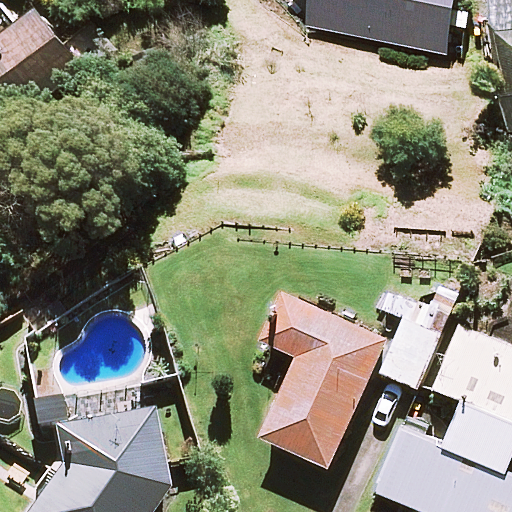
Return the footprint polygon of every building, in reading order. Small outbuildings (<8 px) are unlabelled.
[(461,0),(314,0),(309,28),(450,57),(461,0)] [(511,0),(494,0),(511,122),(511,0)] [(9,6),(0,12),(0,140),(90,70),(41,8),(23,23),(9,6)] [(393,342),(288,296),(267,344),(304,361),(269,442),(336,471),(393,342)] [(511,511),(511,317),(502,343),(464,328),(438,391),(471,404),(453,451),(406,432),(381,495),(423,511),(511,511)] [(164,511),(173,498),(159,418),(63,435),(69,472),(43,511),(164,511)]
